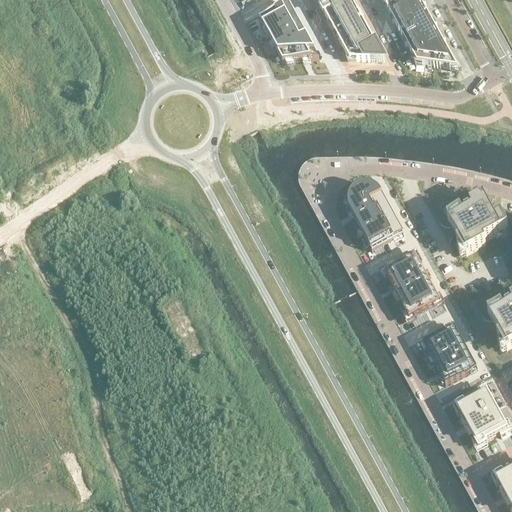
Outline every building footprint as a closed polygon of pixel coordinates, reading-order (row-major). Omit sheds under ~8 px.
[(315,0),(350,62),(385,63),(378,51),(375,46),(350,0),(315,0)] [(380,0),(392,20),(396,26),(395,26),(417,66),(434,68),(434,69),(435,69),(437,69),(438,70),(438,69),(440,69),(440,70),(441,70),(441,69),(458,72),(440,40),(435,30),(432,24),(421,5),(417,0),(380,0)] [(288,7),(261,22),(260,23),(283,65),(302,64),(310,63),(319,63),(289,7),(288,7)] [(349,204),(349,207),(349,210),(350,213),(351,215),(352,215),(353,215),(356,219),(354,220),(372,255),(404,238),(382,198),(381,196),(379,193),(377,192),(374,190),(372,189),(369,189),(366,189),(363,189),(360,190),(358,191),(356,192),(353,194),(352,196),(350,199),(349,201),(349,204)] [(485,203),(484,200),(470,208),(471,210),(449,222),(448,222),(452,229),(460,243),(457,245),(464,258),(466,257),(466,258),(468,257),(467,257),(486,246),(485,244),(505,232),(498,219),(495,221),(485,203)] [(415,259),(384,276),(410,323),(441,306),(415,259)] [(511,301),(510,302),(511,304),(490,316),(489,317),(490,318),(492,323),(500,337),(498,339),(505,353),(507,352),(508,351),(511,348),(511,301)] [(454,330),(423,347),(446,389),(477,372),(454,330)] [(464,403),(456,407),(480,451),(488,447),(487,444),(499,437),(501,440),(509,436),(510,435),(486,391),(478,395),(480,398),(466,405),(464,403)] [(503,473),(495,477),(511,509),(511,471),(504,476),(503,473)]
